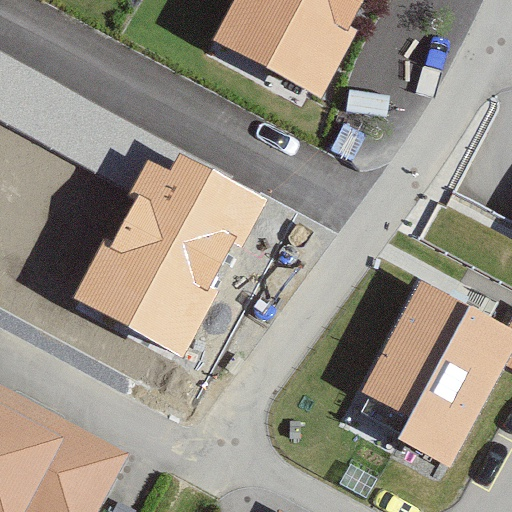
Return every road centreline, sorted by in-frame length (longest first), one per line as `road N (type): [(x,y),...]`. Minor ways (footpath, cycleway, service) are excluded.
road 1 (residential): [(380,215),(0,16)]
road 2 (residential): [(380,215),(205,452)]
road 3 (residential): [(511,0),(380,215)]
road 4 (residential): [(205,452),(0,346)]
road 5 (residential): [(205,452),(320,511)]
